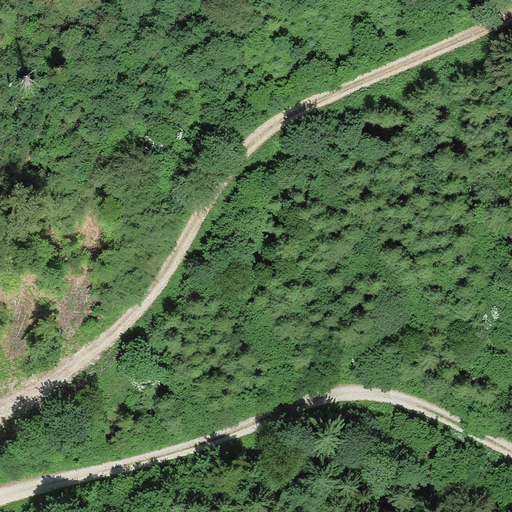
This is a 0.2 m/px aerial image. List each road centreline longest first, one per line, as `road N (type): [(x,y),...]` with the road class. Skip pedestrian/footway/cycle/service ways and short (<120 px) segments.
road 1 (track): [(511,12),(264,125),(113,322),(47,382),(0,411)]
road 2 (track): [(511,451),(407,402),(345,393),(147,461),(0,494)]
